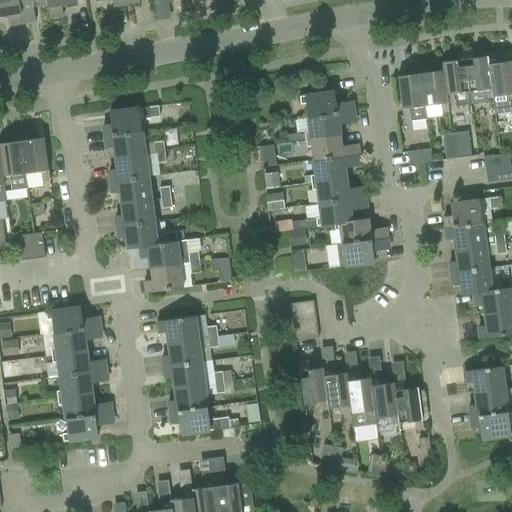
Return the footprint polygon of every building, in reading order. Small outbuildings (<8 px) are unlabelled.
[(10,26),(23,24),(18,0),(0,0),(0,18),(8,17),(10,26)] [(47,5),(46,0),(18,0),(23,24),(36,21),(33,7),(47,5)] [(46,0),(47,5),(48,9),(50,19),(63,16),(62,7),(77,4),(75,0),(46,0)] [(473,51),(464,52),(470,105),(486,103),(485,99),(493,98),(487,57),(474,59),(473,51)] [(455,61),(442,63),(449,111),(448,103),(455,102),(455,107),(470,105),(464,52),(454,53),(455,61)] [(511,112),(511,66),(511,65),(511,62),(497,63),(496,56),(487,57),(493,98),(495,115),(511,112)] [(428,65),(419,66),(425,106),(440,105),(441,112),(449,111),(442,63),(441,63),(442,71),(430,72),(428,65)] [(427,119),(425,106),(419,66),(410,67),(411,75),(397,77),(403,118),(410,117),(415,121),(427,119)] [(306,118),(354,112),(352,102),(336,104),(334,93),(300,97),(301,104),(305,104),(306,118)] [(105,137),(141,132),(139,120),(160,117),(159,106),(110,113),(111,125),(103,126),(105,137)] [(191,114),(190,114),(187,114),(186,109),(179,110),(181,126),(192,124),(193,124),(191,114)] [(355,123),(354,112),(306,118),(307,119),(295,121),(297,134),(285,136),(286,143),(340,135),(338,125),(355,123)] [(29,132),(21,134),(26,175),(41,173),(42,180),(50,179),(44,138),(30,140),(29,132)] [(116,159),(144,155),(141,132),(105,137),(106,148),(114,147),(116,159)] [(472,157),(468,132),(455,133),(459,159),(472,157)] [(447,160),(459,159),(455,133),(443,135),(447,160)] [(0,144),(0,152),(4,186),(5,193),(6,193),(5,186),(11,184),(12,191),(27,189),(26,175),(21,134),(11,135),(12,143),(0,144)] [(341,147),(340,135),(286,143),(287,143),(304,141),(306,147),(310,147),(312,161),(359,155),(358,145),(341,147)] [(155,153),(165,152),(163,141),(154,143),(155,153)] [(409,165),(425,163),(432,162),(431,150),(407,153),(409,165)] [(165,152),(155,153),(157,163),(166,162),(165,152)] [(111,183),(147,178),(144,155),(116,159),(117,170),(109,171),(111,183)] [(311,183),(346,178),(344,168),(361,166),(359,155),(312,161),(314,175),(310,176),(311,183)] [(510,167),(509,155),(484,158),(486,170),(510,167)] [(263,168),(276,166),(274,156),(261,158),(263,168)] [(511,180),(510,167),(486,170),(487,183),(511,180)] [(266,188),(279,187),(278,173),(264,175),(266,188)] [(122,205),(150,201),(147,178),(111,183),(112,193),(120,192),(122,205)] [(347,190),(346,178),(311,183),(312,190),(317,189),(319,204),(365,198),(364,187),(347,190)] [(161,199),(171,197),(169,187),(160,188),(161,199)] [(282,193),(266,195),(268,211),(285,209),(282,193)] [(171,197),(161,199),(163,209),(172,208),(171,197)] [(490,198),(491,209),(500,208),(499,197),(490,198)] [(366,209),(365,198),(319,204),(319,205),(304,207),(306,220),(291,222),(292,229),(333,224),(351,221),(350,211),(366,209)] [(443,217),(445,229),(482,223),(480,200),(450,204),(451,216),(443,217)] [(150,201),(122,205),(123,215),(115,216),(117,228),(153,223),(150,201)] [(44,202),(32,204),(33,215),(45,214),(44,202)] [(351,221),(333,224),(334,231),(339,231),(341,245),(388,239),(386,228),(369,230),(368,219),(351,221)] [(495,245),(505,244),(504,233),(495,234),(494,222),(482,223),(445,229),(446,240),(454,239),(456,250),(485,246),(495,244),(495,245)] [(153,223),(117,228),(118,239),(126,238),(128,250),(140,248),(184,241),(183,231),(154,234),(153,223)] [(290,247),(303,245),(300,230),(288,232),(290,247)] [(30,235),(33,260),(45,258),(42,233),(30,235)] [(17,236),(20,261),(33,260),(30,235),(17,236)] [(389,249),(388,239),(341,245),(343,259),(338,259),(340,267),(374,263),(372,251),(389,249)] [(151,269),(199,262),(198,253),(189,253),(187,241),(184,241),(140,248),(141,259),(149,258),(151,269)] [(506,253),(505,244),(495,245),(496,255),(506,254),(506,253)] [(485,246),(456,250),(457,261),(450,262),(451,274),(488,269),(485,246)] [(305,271),(303,250),(292,251),(294,272),(305,271)] [(230,257),(215,258),(216,280),(231,279),(230,257)] [(146,293),(192,287),(191,274),(200,272),(199,262),(151,269),(152,280),(144,281),(146,293)] [(474,294),(491,292),(489,279),(488,269),(451,274),(452,285),(461,284),(462,296),(474,294)] [(511,290),(511,288),(509,277),(499,278),(501,291),(511,290)] [(485,316),(511,312),(511,298),(511,290),(501,291),(491,292),(474,294),(475,305),(483,304),(485,316)] [(292,316),(315,314),(314,301),(291,304),(292,316)] [(49,334),(100,327),(99,317),(82,319),(80,308),(47,313),(49,334)] [(480,339),(511,334),(511,312),(485,316),(486,326),(479,327),(480,339)] [(292,316),(294,330),(317,327),(315,314),(292,316)] [(167,333),(169,343),(198,339),(196,329),(195,317),(158,322),(159,334),(167,333)] [(0,324),(0,338),(12,338),(10,323),(0,324)] [(208,338),(217,337),(216,328),(216,326),(206,327),(208,338)] [(52,356),(86,351),(85,341),(101,338),(100,327),(49,334),(52,355),(52,356)] [(296,342),(319,338),(317,327),(294,330),(296,342)] [(209,348),(227,346),(227,343),(226,336),(217,337),(208,338),(209,348)] [(2,341),(3,356),(19,355),(18,339),(2,341)] [(162,356),(164,368),(201,363),(199,349),(198,339),(169,343),(170,355),(162,356)] [(86,351),(52,356),(53,363),(47,364),(49,378),(106,370),(104,360),(88,362),(86,351)] [(12,361),(1,363),(3,379),(14,378),(12,361)] [(328,410),(323,368),(309,370),(308,362),(298,364),(304,404),(319,402),(320,411),(328,410)] [(173,378),(175,389),(204,385),(203,374),(201,363),(164,368),(165,379),(173,378)] [(332,367),(323,368),(328,410),(343,408),(345,415),(351,415),(346,373),(333,375),(332,367)] [(505,391),(505,390),(503,379),(501,367),(464,372),(466,384),(474,383),(475,395),(505,391)] [(107,381),(106,370),(49,378),(60,377),(62,390),(57,391),(58,399),(92,394),(91,383),(107,381)] [(214,384),(224,382),(223,372),(214,373),(212,373),(214,384)] [(376,424),(375,420),(376,420),(369,378),(357,380),(356,372),(346,373),(351,415),(352,415),(354,428),(376,424)] [(379,377),(369,378),(376,420),(391,417),(392,425),(400,424),(394,383),(380,385),(379,377)] [(233,382),(232,382),(224,383),(224,382),(214,384),(215,394),(225,393),(234,392),(233,382)] [(394,383),(400,424),(414,422),(415,430),(423,429),(418,388),(404,390),(403,382),(394,383)] [(206,395),(204,385),(175,389),(176,400),(168,402),(170,413),(207,407),(206,395)] [(7,406),(17,404),(16,390),(5,391),(7,406)] [(505,391),(475,395),(477,405),(469,406),(471,419),(508,414),(505,391)] [(64,405),(66,419),(112,413),(110,403),(93,405),(92,394),(58,399),(59,405),(64,405)] [(7,406),(6,406),(8,422),(20,420),(17,404),(7,406)] [(220,430),(229,428),(229,421),(229,417),(209,420),(207,407),(170,413),(171,424),(179,423),(181,435),(211,431),(220,429),(220,430)] [(113,424),(112,413),(66,419),(68,433),(62,434),(63,442),(98,438),(96,426),(113,424)] [(511,435),(511,424),(509,425),(508,414),(471,419),(472,429),(480,428),(481,440),(511,435)] [(229,428),(234,428),(238,427),(237,420),(229,421),(229,428)] [(229,428),(220,430),(221,440),(236,438),(234,428),(229,428)] [(430,450),(429,438),(419,439),(421,451),(430,450)] [(329,467),(333,447),(324,445),(320,465),(329,467)] [(329,467),(339,469),(343,449),(333,447),(329,467)] [(377,476),(381,457),(381,456),(371,454),(366,474),(377,476)] [(381,457),(377,476),(386,478),(390,458),(381,456),(381,457)] [(241,511),(239,491),(238,484),(224,486),(223,478),(215,479),(219,511),(241,511)] [(219,511),(215,479),(204,480),(206,488),(193,490),(196,511),(219,511)] [(253,511),(251,489),(239,491),(241,511),(253,511)] [(196,511),(193,490),(183,491),(184,499),(172,501),(173,511),(196,511)] [(173,511),(172,501),(161,502),(162,510),(151,511),(150,511),(173,511)]
